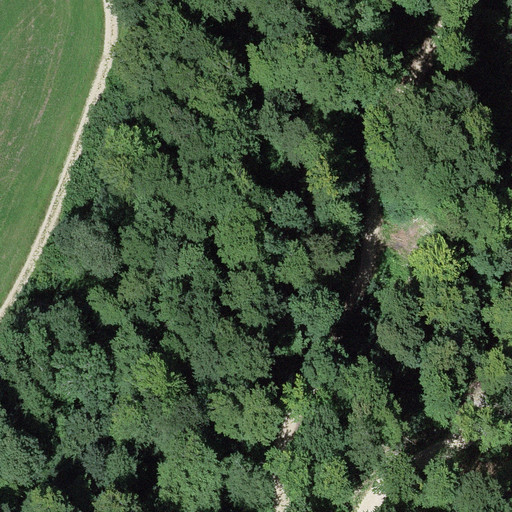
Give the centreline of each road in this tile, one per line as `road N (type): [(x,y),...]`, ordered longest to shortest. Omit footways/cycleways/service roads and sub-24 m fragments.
road 1 (track): [(455,0),(382,140),(360,282),(336,355),(285,443),(276,469),(278,511)]
road 2 (track): [(103,0),(105,50),(68,170),(0,319)]
road 3 (track): [(370,511),(376,496),(433,447),(511,412)]
